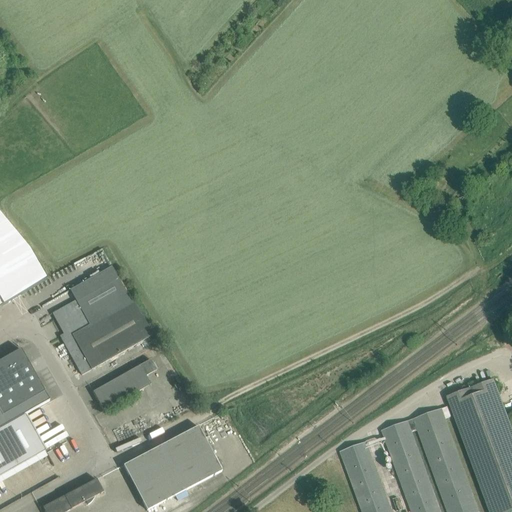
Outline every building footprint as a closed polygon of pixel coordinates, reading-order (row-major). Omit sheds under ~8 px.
[(2,66),(0,74),(8,76),(10,68),(2,66)] [(0,308),(2,307),(22,295),(46,280),(41,270),(31,254),(10,229),(0,216),(0,308)] [(133,301),(111,267),(107,269),(78,286),(70,291),(75,301),(54,313),(67,338),(62,341),(82,376),(90,371),(152,335),(133,301)] [(0,428),(24,415),(49,401),(45,393),(20,350),(0,361),(0,428)] [(150,360),(101,388),(93,393),(103,412),(150,385),(146,377),(156,371),(150,360)] [(449,406),(487,511),(511,511),(511,428),(507,413),(502,401),(495,379),(446,397),(449,406)] [(382,431),(384,437),(391,456),(411,511),(440,511),(420,456),(411,432),(417,430),(427,456),(447,511),(477,511),(457,456),(444,419),(451,417),(447,407),(407,422),(382,431)] [(0,477),(45,452),(24,415),(0,428),(0,477)] [(159,504),(147,510),(147,511),(221,471),(198,427),(123,466),(124,467),(136,460),(159,504)] [(345,465),(362,511),(390,511),(369,453),(367,449),(366,444),(339,453),(339,455),(340,456),(342,456),(345,465)] [(43,508),(45,511),(67,511),(86,503),(87,506),(91,503),(93,500),(94,496),(96,497),(103,493),(96,480),(43,508)]
